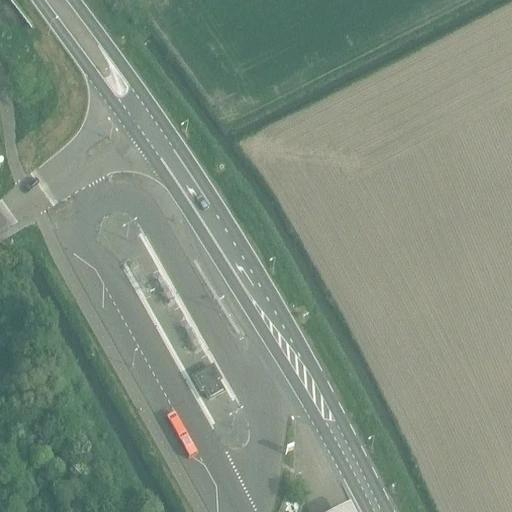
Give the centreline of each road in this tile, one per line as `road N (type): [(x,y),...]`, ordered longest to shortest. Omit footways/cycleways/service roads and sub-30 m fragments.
road 1 (primary): [(388,511),(310,361),(151,110)]
road 2 (primary): [(137,137),(209,242),(366,511)]
road 3 (primary): [(40,0),(121,113)]
road 4 (primary): [(151,110),(73,0)]
